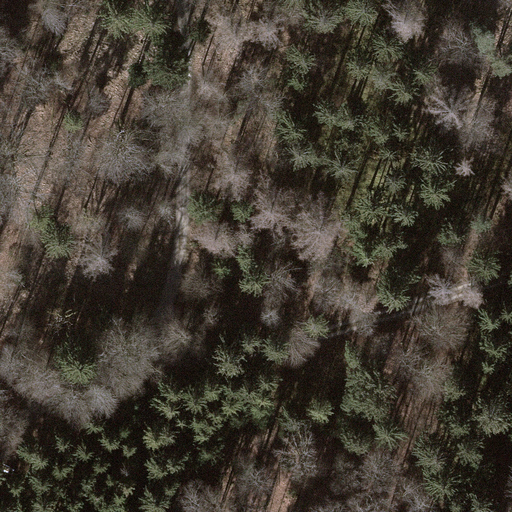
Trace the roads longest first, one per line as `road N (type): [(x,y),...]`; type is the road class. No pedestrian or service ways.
road 1 (track): [(0,433),(108,377),(182,361),(224,364),(511,281)]
road 2 (track): [(182,361),(168,312),(183,205),(185,54),(175,0)]
